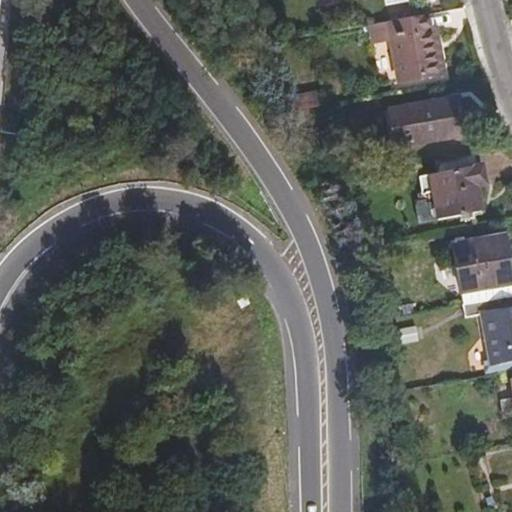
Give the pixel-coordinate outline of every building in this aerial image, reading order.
[(437,77),(426,19),(382,27),(385,43),(393,85),(437,77)] [(385,43),(382,27),(364,30),(367,47),(385,43)] [(452,100),(384,112),(390,148),(459,136),(452,100)] [(471,175),(469,165),(425,172),(427,183),(416,185),(418,202),(430,201),(432,209),(435,227),(478,220),(474,194),(481,193),(478,174),(471,175)] [(435,227),(432,209),(410,213),(414,235),(435,232),(435,227)] [(501,241),(494,242),(496,254),(503,253),(501,241)] [(496,254),(494,242),(450,250),(458,297),(510,288),(503,253),(496,254)] [(458,297),(460,309),(468,308),(511,300),(510,288),(458,297)] [(511,300),(468,308),(470,320),(479,319),(483,339),(477,340),(480,357),(486,356),(487,366),(482,367),(483,375),(508,371),(506,362),(511,360),(511,300)] [(372,325),(374,334),(382,333),(382,324),(381,324),(372,325)] [(410,331),(380,335),(382,350),(412,346),(410,331)]
